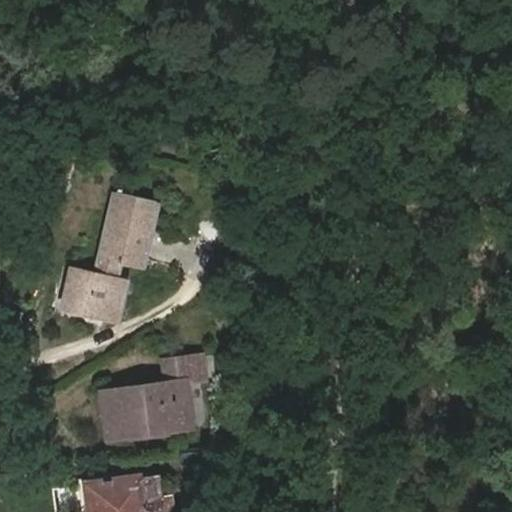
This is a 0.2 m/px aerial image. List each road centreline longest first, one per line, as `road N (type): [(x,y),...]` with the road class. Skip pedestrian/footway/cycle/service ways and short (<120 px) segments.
road 1 (track): [(384,122),(335,511)]
road 2 (track): [(384,122),(402,0)]
